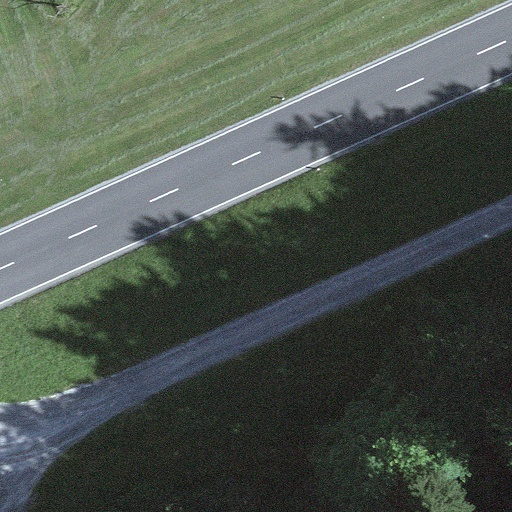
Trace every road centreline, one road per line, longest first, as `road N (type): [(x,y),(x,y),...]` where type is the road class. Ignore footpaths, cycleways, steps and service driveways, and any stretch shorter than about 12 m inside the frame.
road 1 (secondary): [(511,40),(0,270)]
road 2 (track): [(511,226),(38,441),(0,448)]
